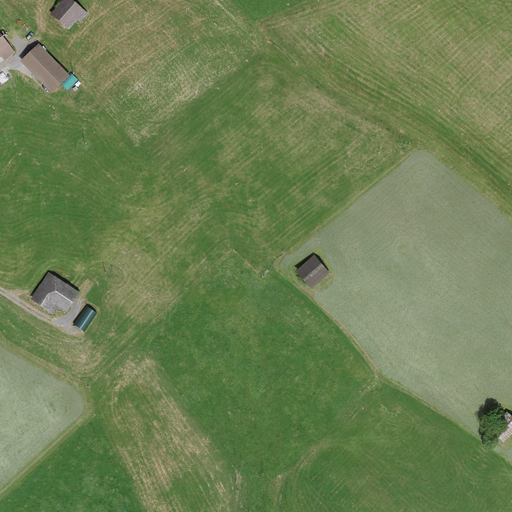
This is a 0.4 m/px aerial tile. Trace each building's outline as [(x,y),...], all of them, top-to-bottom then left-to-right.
[(71,0),(66,0),(55,13),(71,27),(85,12),(71,0)] [(0,55),(2,54),(5,58),(14,51),(0,34),(0,55)] [(41,47),(26,63),(55,92),(70,77),(41,47)] [(315,260),(301,271),(312,284),(326,272),(315,260)] [(52,275),(37,298),(55,310),(60,303),(71,311),(82,294),(52,275)] [(90,305),(78,324),(86,329),(98,311),(90,305)] [(511,418),(508,414),(495,429),(506,439),(511,434),(508,432),(511,427),(511,418)]
